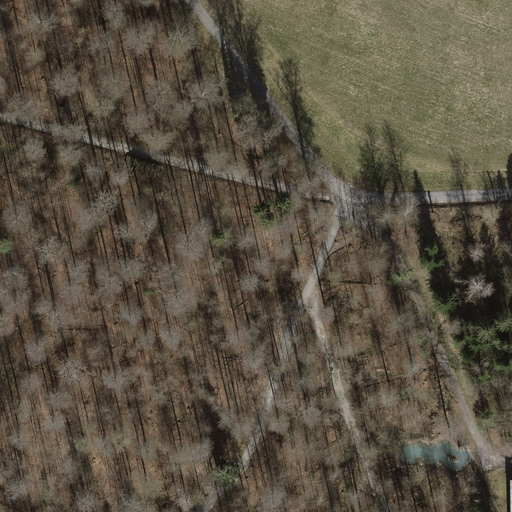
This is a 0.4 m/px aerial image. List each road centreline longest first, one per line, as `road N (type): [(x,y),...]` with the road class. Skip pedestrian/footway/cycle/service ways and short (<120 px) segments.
road 1 (track): [(189,0),(347,195),(409,200),(511,192)]
road 2 (track): [(0,115),(312,194),(347,195)]
road 3 (track): [(347,195),(249,452),(198,511)]
road 4 (track): [(347,195),(402,266),(474,431),(511,463)]
road 5 (track): [(388,511),(308,289)]
